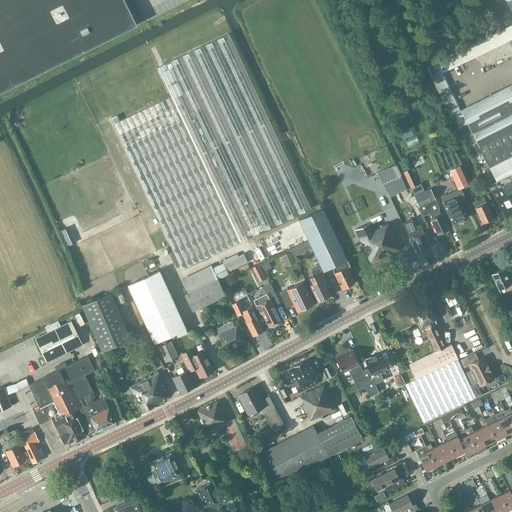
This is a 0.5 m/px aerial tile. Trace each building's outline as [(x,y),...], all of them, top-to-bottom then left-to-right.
[(0,0),(0,92),(137,25),(124,0),(0,0)] [(378,17),(370,25),(377,32),(385,24),(378,17)] [(432,77),(432,78),(448,110),(451,116),(461,112),(460,111),(443,74),(511,41),(511,26),(432,65),(437,75),(432,77)] [(116,115),(110,118),(182,270),(241,241),(311,208),(229,35),(159,69),(173,97),(120,123),(116,115)] [(128,82),(135,79),(130,68),(123,72),(128,82)] [(511,215),(511,84),(463,110),(460,111),(461,112),(482,153),(481,153),(488,167),(483,169),(489,180),(494,177),(499,187),(492,191),(506,218),(511,215)] [(411,128),(399,133),(401,140),(413,135),(411,128)] [(416,136),(406,141),(408,147),(419,142),(416,136)] [(460,166),(449,171),(458,189),(469,184),(460,166)] [(421,184),(411,188),(414,195),(424,190),(421,184)] [(419,207),(426,203),(433,218),(431,219),(438,234),(448,229),(439,209),(440,209),(430,189),(414,197),(419,207)] [(444,202),(443,202),(443,203),(453,224),(454,224),(458,222),(458,223),(463,221),(462,220),(467,218),(468,218),(467,217),(460,202),(466,200),(461,189),(453,192),(455,197),(444,202)] [(336,206),(349,202),(348,196),(334,201),(336,206)] [(473,202),(477,213),(482,223),(494,218),(484,197),(473,202)] [(334,272),(338,280),(342,289),(354,284),(347,267),(349,266),(322,210),(299,221),(323,271),(333,266),(334,272)] [(412,219),(403,224),(411,240),(413,239),(419,253),(430,247),(424,233),(420,225),(415,227),(412,219)] [(356,229),(355,230),(358,236),(371,263),(401,249),(389,223),(381,227),(381,225),(373,229),(370,224),(370,223),(369,223),(356,229)] [(308,241),(291,250),(294,257),(312,249),(308,241)] [(211,266),(182,280),(188,293),(184,295),(193,312),(226,295),(218,280),(229,275),(227,272),(248,262),(244,254),(239,257),(237,253),(222,261),(223,263),(212,268),(211,266)] [(248,264),(239,268),(241,272),(249,268),(248,264)] [(311,286),(318,301),(330,295),(323,280),(325,279),(320,267),(311,271),(314,276),(311,278),(314,284),(311,286)] [(160,270),(128,285),(154,343),(187,329),(160,270)] [(504,270),(492,275),(499,290),(505,288),(507,292),(510,290),(510,292),(511,291),(511,283),(511,285),(504,270)] [(229,280),(223,282),(227,289),(232,286),(229,280)] [(287,289),(279,292),(287,308),(294,304),(297,311),(301,309),(301,310),(314,304),(304,282),(288,290),(287,289)] [(263,286),(267,294),(254,300),(256,305),(260,313),(262,312),(266,320),(265,321),(266,323),(267,322),(269,326),(271,326),(272,327),(273,327),(276,326),(276,325),(276,324),(276,323),(281,320),(273,305),(280,302),(270,283),(263,286)] [(111,294),(83,306),(98,343),(102,351),(130,338),(111,294)] [(246,321),(253,336),(255,335),(257,336),(260,334),(261,332),(263,331),(259,323),(261,322),(253,306),(244,311),(239,301),(232,304),(238,316),(242,313),(246,321)] [(411,329),(415,337),(421,334),(422,337),(427,335),(435,352),(410,364),(417,379),(458,359),(451,345),(446,347),(436,325),(437,324),(435,320),(437,319),(430,304),(411,313),(413,317),(412,321),(415,322),(417,326),(411,329)] [(83,345),(71,321),(61,327),(48,333),(35,339),(46,363),(83,345)] [(58,321),(45,327),(48,333),(61,327),(58,321)] [(220,335),(219,336),(226,350),(244,341),(235,323),(233,323),(232,322),(217,329),(220,335)] [(172,341),(159,347),(166,362),(179,356),(172,341)] [(124,346),(116,350),(119,355),(127,352),(124,346)] [(367,369),(362,372),(359,365),(352,350),(351,351),(349,348),(336,354),(338,357),(336,358),(343,372),(349,369),(358,389),(365,386),(370,396),(379,392),(378,391),(373,379),(367,369)] [(181,354),(190,371),(196,368),(200,377),(213,371),(203,351),(194,355),(191,349),(181,354)] [(373,379),(378,391),(387,387),(383,378),(390,375),(387,368),(388,368),(381,352),(365,359),(369,368),(367,369),(373,379)] [(475,353),(460,360),(464,367),(469,365),(472,370),(466,373),(472,386),(478,383),(479,385),(493,379),(489,371),(489,370),(488,370),(487,367),(487,366),(483,358),(478,360),(475,353)] [(68,366),(44,377),(44,378),(29,385),(41,409),(34,412),(53,451),(67,444),(68,445),(89,436),(88,434),(95,430),(80,398),(90,393),(93,392),(86,375),(96,371),(88,356),(68,365),(68,366)] [(310,360),(309,359),(303,362),(298,364),(309,387),(320,382),(310,360)] [(457,361),(405,386),(423,423),(475,397),(457,361)] [(288,370),(299,392),(309,387),(298,364),(294,366),(294,367),(288,370)] [(402,365),(399,367),(402,373),(408,370),(406,367),(402,365)] [(114,370),(108,373),(112,384),(124,379),(121,375),(117,376),(114,370)] [(188,370),(172,377),(180,394),(195,387),(188,370)] [(169,395),(159,374),(131,387),(142,412),(146,410),(148,412),(153,409),(153,407),(156,406),(155,405),(165,401),(163,398),(169,395)] [(401,375),(395,377),(399,387),(405,384),(401,375)] [(246,379),(237,384),(239,388),(249,383),(246,379)] [(285,424),(270,395),(261,400),(254,386),(238,395),(249,414),(260,408),(272,430),(285,424)] [(317,418),(335,409),(325,386),(301,396),(304,404),(303,404),(310,421),(317,418)] [(505,386),(499,389),(502,394),(507,391),(505,387),(505,386)] [(4,387),(0,388),(0,410),(12,405),(4,387)] [(94,402),(90,393),(80,398),(95,430),(96,432),(116,423),(103,397),(94,402)] [(228,422),(218,401),(198,411),(208,432),(228,422)] [(511,431),(511,425),(505,411),(504,410),(495,415),(497,420),(505,435),(511,431)] [(230,421),(244,448),(252,444),(239,416),(230,421)] [(263,452),(279,482),(363,439),(351,416),(317,433),(313,426),(263,452)] [(497,420),(487,425),(495,440),(505,435),(497,420)] [(487,425),(478,430),(485,445),(495,440),(487,425)] [(476,450),(485,445),(478,430),(474,432),(471,426),(465,429),(476,450)] [(32,428),(19,435),(22,439),(21,439),(32,463),(33,463),(33,462),(41,459),(42,458),(41,457),(37,449),(35,444),(39,442),(35,433),(32,428)] [(459,439),(458,439),(464,451),(466,455),(476,450),(465,429),(460,432),(463,437),(459,439)] [(454,430),(444,435),(447,441),(455,456),(464,451),(458,439),(459,439),(457,436),(454,430)] [(11,448),(5,451),(13,466),(25,460),(15,437),(8,441),(11,448)] [(447,441),(437,446),(445,461),(455,456),(447,441)] [(361,448),(365,456),(364,456),(370,467),(373,466),(375,471),(394,462),(391,456),(388,458),(383,447),(377,450),(373,442),(361,448)] [(426,446),(428,451),(435,466),(445,461),(437,446),(433,448),(431,444),(426,446)] [(420,460),(425,471),(435,466),(428,451),(426,446),(425,445),(415,450),(418,456),(420,460)] [(415,450),(412,452),(417,462),(420,460),(418,456),(415,450)] [(158,483),(159,483),(179,474),(180,473),(180,472),(180,473),(171,454),(171,453),(170,453),(170,454),(162,457),(157,459),(158,459),(150,463),(149,463),(149,464),(158,482),(158,483)] [(338,455),(330,459),(333,465),(341,461),(338,455)] [(380,488),(381,488),(384,487),(386,492),(405,483),(402,477),(399,479),(394,468),(375,478),(371,480),(376,490),(380,488)] [(209,474),(195,478),(198,487),(212,482),(209,474)] [(195,491),(203,508),(203,509),(217,503),(217,502),(209,485),(209,484),(208,484),(195,490),(195,491)] [(507,510),(511,507),(511,494),(509,490),(500,495),(507,510)] [(339,494),(343,501),(349,499),(345,491),(339,494)] [(407,494),(388,503),(392,511),(411,511),(418,509),(415,503),(412,505),(407,494)] [(495,511),(503,511),(507,510),(500,495),(490,500),(495,511)] [(241,511),(234,496),(222,501),(227,511),(241,511)] [(114,511),(141,511),(136,498),(124,504),(113,509),(114,511)] [(483,511),(495,511),(490,500),(480,505),(483,511)]
